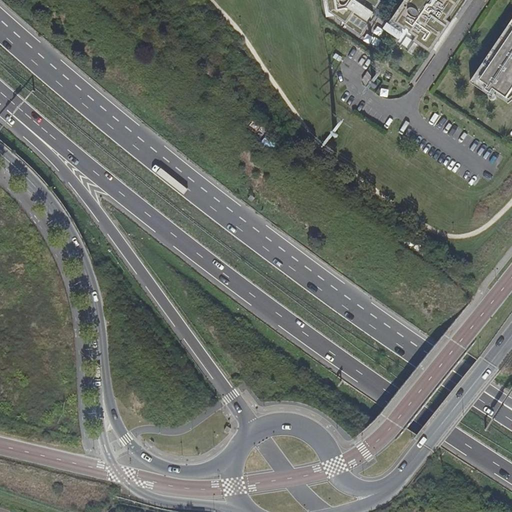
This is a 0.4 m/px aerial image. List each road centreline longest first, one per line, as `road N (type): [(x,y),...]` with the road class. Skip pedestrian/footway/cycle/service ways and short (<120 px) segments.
road 1 (trunk): [(15,110),(385,391),(511,474)]
road 2 (trunk): [(470,389),(224,210),(0,24)]
road 3 (trunk): [(15,110),(256,431)]
road 4 (secondary): [(0,152),(49,200),(90,279),(103,392)]
road 5 (secondary): [(103,392),(102,429),(117,473),(162,501),(228,511)]
road 6 (secondary): [(237,450),(206,470),(163,467),(129,442),(103,392)]
road 7 (secondary): [(402,477),(373,489),(347,484),(314,434),(277,424),(256,431)]
road 8 (secondary): [(402,477),(511,336)]
